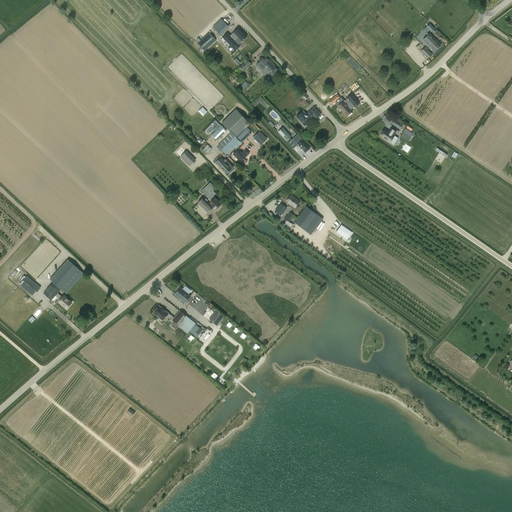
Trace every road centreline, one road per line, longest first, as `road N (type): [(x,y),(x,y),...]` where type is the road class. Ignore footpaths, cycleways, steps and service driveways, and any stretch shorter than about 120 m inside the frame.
road 1 (unclassified): [(334,141),(0,409)]
road 2 (unclassified): [(511,266),(334,141)]
road 3 (unclassified): [(507,0),(423,77),(343,134)]
road 4 (unclassified): [(343,134),(221,0)]
